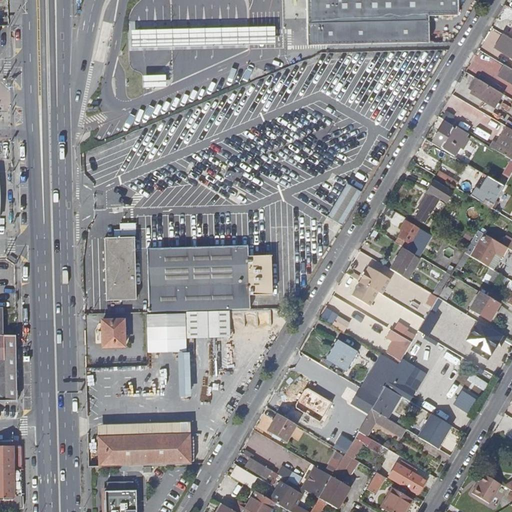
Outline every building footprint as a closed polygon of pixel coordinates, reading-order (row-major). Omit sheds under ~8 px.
[(304,0),(305,43),(427,41),(427,15),(456,14),(455,0),(304,0)] [(151,32),(131,32),(132,51),(152,50),(201,48),(250,47),(249,29),(200,31),(151,32)] [(511,41),(500,34),(492,48),(511,59),(511,41)] [(511,70),(503,65),(496,77),(511,86),(511,70)] [(166,77),(143,78),(143,89),(166,88),(166,77)] [(500,94),(472,78),(466,89),(470,91),(468,93),(495,109),(498,104),(495,103),(500,94)] [(437,147),(452,156),(465,133),(454,127),(452,129),(442,123),(432,141),(438,145),(437,147)] [(490,148),(511,161),(511,130),(505,126),(499,137),(511,144),(511,145),(509,150),(507,149),(506,150),(493,143),(490,148)] [(435,177),(454,187),(458,182),(439,171),(435,177)] [(490,209),(504,185),(495,180),(491,188),(489,187),(486,192),(488,193),(487,194),(475,187),(469,196),(490,209)] [(419,211),(415,218),(425,224),(439,199),(445,203),(450,193),(433,182),(416,210),(419,211)] [(346,186),(326,218),(340,227),(360,193),(346,186)] [(407,250),(412,253),(416,246),(411,243),(419,231),(404,223),(400,230),(404,232),(397,243),(408,249),(407,250)] [(505,247),(501,245),(484,235),(471,257),(492,270),(505,247)] [(505,247),(511,251),(511,240),(506,236),(501,245),(505,247)] [(135,237),(106,237),(107,300),(137,300),(136,264),(135,237)] [(148,311),(152,311),(155,310),(250,308),(250,296),(249,255),(249,245),(147,249),(148,311)] [(407,250),(402,247),(398,253),(397,252),(393,258),(395,259),(390,268),(407,278),(418,260),(415,258),(416,255),(412,253),(407,250)] [(272,255),(249,255),(250,296),(273,295),(272,255)] [(367,268),(359,282),(377,293),(381,295),(389,281),(367,268)] [(432,295),(437,298),(438,296),(451,276),(446,273),(432,295)] [(505,277),(498,274),(492,285),(498,288),(505,277)] [(377,293),(359,282),(350,296),(369,307),(377,293)] [(95,291),(95,299),(106,299),(106,291),(95,291)] [(498,304),(479,293),(469,310),(488,321),(498,304)] [(434,304),(437,298),(432,295),(426,304),(432,308),(434,304)] [(440,308),(434,304),(432,308),(418,331),(424,335),(440,308)] [(230,311),(187,312),(187,339),(231,337),(230,311)] [(186,313),(147,314),(148,353),(187,352),(186,313)] [(337,317),(334,325),(346,330),(349,323),(337,317)] [(121,321),(107,321),(102,321),(102,348),(124,348),(123,321),(121,321)] [(353,321),(350,334),(363,337),(366,324),(353,321)] [(505,338),(476,322),(465,341),(473,346),(477,348),(474,353),(487,361),(496,345),(499,347),(505,338)] [(402,338),(411,343),(414,337),(405,332),(402,338)] [(0,401),(2,401),(17,401),(17,336),(1,336),(0,336),(0,401)] [(342,372),(354,352),(335,341),(323,361),(342,372)] [(190,352),(178,352),(180,397),(192,397),(190,352)] [(397,366),(380,356),(360,389),(377,399),(384,387),(388,381),(397,366)] [(413,366),(401,359),(397,366),(388,381),(384,387),(408,401),(413,393),(402,386),(413,366)] [(479,379),(476,385),(486,389),(489,383),(479,379)] [(368,416),(371,410),(374,404),(356,394),(349,405),(368,416)] [(457,406),(469,413),(475,402),(464,395),(457,406)] [(318,424),(329,405),(314,396),(302,414),(318,424)] [(371,410),(379,415),(383,407),(375,403),(374,404),(371,410)] [(358,433),(366,437),(374,423),(399,438),(404,430),(379,415),(371,410),(368,416),(358,433)] [(295,426),(277,415),(266,432),(285,443),(295,426)] [(418,438),(436,449),(450,426),(431,415),(418,438)] [(352,426),(357,429),(360,423),(356,421),(352,426)] [(98,425),(98,436),(106,436),(161,434),(191,434),(191,422),(98,425)] [(345,455),(350,458),(360,443),(369,448),(373,441),(366,437),(358,433),(350,446),(345,455)] [(98,467),(106,467),(114,467),(143,466),(162,465),(192,464),(191,434),(161,434),(106,436),(98,436),(98,467)] [(340,452),(345,455),(350,446),(345,444),(340,452)] [(23,500),(21,449),(0,449),(0,509),(1,509),(1,501),(13,501),(12,500),(23,500)] [(348,489),(337,482),(343,473),(349,477),(353,470),(347,465),(351,459),(350,458),(345,455),(331,477),(318,499),(314,507),(311,511),(310,511),(316,511),(323,502),(336,509),(339,505),(342,507),(344,503),(341,501),(348,489)] [(265,468),(249,458),(244,466),(260,476),(265,468)] [(358,463),(351,459),(347,465),(353,470),(358,463)] [(231,476),(253,486),(258,475),(237,465),(231,476)] [(416,494),(423,481),(395,465),(388,478),(416,494)] [(307,492),(318,499),(331,477),(320,471),(307,492)] [(376,473),(366,490),(374,494),(384,478),(376,473)] [(501,483),(485,473),(478,485),(477,484),(472,492),(489,502),(501,483)] [(134,491),(134,482),(108,482),(109,491),(105,492),(105,511),(137,511),(137,491),(134,491)] [(270,501),(275,504),(287,511),(298,492),(281,482),(270,501)] [(391,490),(380,508),(386,511),(405,511),(412,502),(391,490)] [(243,511),(270,511),(275,504),(270,501),(259,495),(255,492),(243,511)]
